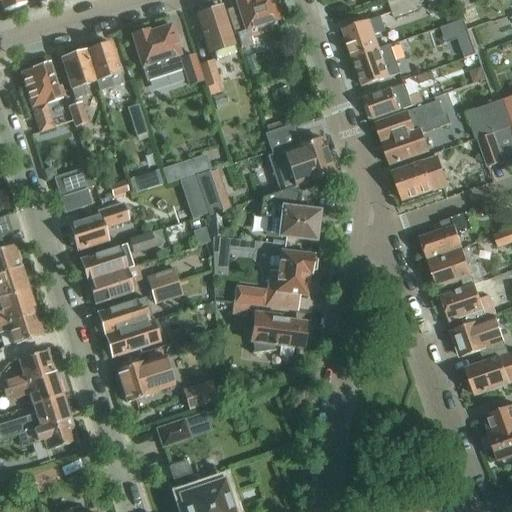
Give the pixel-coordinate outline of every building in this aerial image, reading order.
[(4,12),(25,5),(23,0),(0,0),(0,1),(1,2),(4,12)] [(238,8),(227,11),(235,35),(237,35),(240,45),(242,49),(254,45),(253,41),(250,30),(279,21),(272,0),(246,0),(236,3),(238,8)] [(418,10),(414,0),(393,0),(388,2),(394,19),(418,10)] [(467,0),(457,0),(461,9),(470,6),(467,0)] [(210,58),(222,54),(235,49),(232,38),(222,8),(196,16),(206,47),(207,47),(210,58)] [(381,17),(343,31),(353,59),(380,50),(375,36),(378,35),(377,30),(385,27),(381,17)] [(149,31),(132,37),(142,69),(143,68),(144,73),(147,82),(183,71),(188,87),(203,82),(195,56),(180,60),(179,57),(181,56),(171,25),(149,32),(149,31)] [(468,35),(457,39),(464,59),(475,55),(468,35)] [(111,44),(86,52),(96,82),(99,92),(113,88),(124,84),(111,44)] [(380,50),(353,59),(363,87),(401,74),(391,46),(380,50)] [(96,82),(86,52),(61,60),(71,90),(72,90),(75,100),(86,96),(83,87),(96,82)] [(213,61),(198,66),(206,89),(221,85),(213,61)] [(33,70),(20,74),(40,134),(54,129),(46,105),(62,100),(61,99),(65,98),(62,87),(58,88),(50,64),(33,69),(33,70)] [(480,68),(468,73),(472,85),(484,80),(480,68)] [(428,74),(417,78),(420,86),(431,82),(428,74)] [(420,94),(409,98),(405,86),(367,99),(375,121),(423,104),(420,94)] [(287,88),(279,91),(288,115),(295,112),(287,88)] [(67,107),(74,128),(88,123),(82,102),(67,107)] [(479,110),(488,136),(478,140),(487,170),(505,163),(495,134),(511,128),(511,126),(503,102),(479,110)] [(423,135),(449,126),(446,116),(444,117),(439,103),(377,124),(384,144),(383,145),(391,166),(430,153),(423,135)] [(143,122),(132,126),(137,139),(147,136),(143,122)] [(283,155),(293,187),(332,173),(321,141),(297,149),(290,129),(266,137),(273,159),(283,155)] [(404,203),(445,189),(449,188),(438,157),(423,163),(393,173),(404,203)] [(176,165),(162,170),(167,184),(181,180),(176,165)] [(52,167),(41,171),(44,181),(54,178),(56,178),(52,167)] [(88,169),(82,171),(87,187),(86,187),(86,188),(94,186),(88,169)] [(54,178),(59,196),(86,188),(86,187),(87,187),(82,171),(81,170),(56,178),(54,178)] [(203,198),(209,216),(231,209),(217,171),(209,174),(208,172),(195,177),(203,198)] [(157,173),(132,181),(137,195),(161,187),(157,173)] [(195,177),(179,182),(187,203),(203,198),(195,177)] [(123,181),(108,186),(112,198),(127,193),(123,181)] [(306,183),(260,199),(258,219),(267,220),(265,238),(278,239),(278,238),(315,242),(315,241),(319,238),(320,229),(317,226),(318,212),(302,210),(306,183)] [(92,205),(87,190),(60,199),(65,214),(92,205)] [(104,228),(120,223),(128,221),(123,204),(97,212),(98,216),(69,225),(78,251),(109,241),(104,228)] [(220,214),(208,217),(209,238),(222,239),(220,214)] [(467,214),(452,220),(440,224),(443,231),(420,239),(428,261),(463,249),(458,235),(472,230),(467,214)] [(0,222),(0,238),(13,235),(8,220),(0,222)] [(204,228),(191,232),(196,248),(209,244),(204,228)] [(511,230),(494,236),(498,250),(511,244),(511,230)] [(151,235),(130,241),(134,254),(155,248),(154,247),(164,244),(161,232),(151,235)] [(212,239),(210,256),(227,257),(228,240),(212,239)] [(0,275),(21,269),(13,246),(0,250),(0,275)] [(81,261),(88,282),(133,268),(126,246),(81,261)] [(472,278),(475,285),(485,282),(479,265),(477,266),(471,250),(430,265),(439,290),(472,278)] [(235,288),(233,303),(249,306),(263,308),(296,312),(298,296),(305,297),(308,275),(309,275),(309,273),(314,271),(315,262),(311,259),(312,256),(280,252),(277,274),(268,272),(265,292),(235,288)] [(137,292),(135,287),(134,284),(141,282),(137,267),(133,268),(88,282),(95,305),(137,292)] [(145,278),(150,292),(178,283),(173,268),(145,278)] [(0,299),(28,291),(21,269),(0,275),(0,299)] [(150,292),(155,306),(183,296),(178,283),(150,292)] [(508,303),(494,308),(490,297),(480,300),(475,285),(441,297),(450,323),(462,319),(464,327),(494,316),(511,310),(508,303)] [(0,324),(35,313),(28,291),(0,299),(0,324)] [(98,313),(105,336),(153,321),(145,298),(98,313)] [(231,316),(247,318),(249,306),(233,303),(231,316)] [(43,336),(35,313),(0,324),(0,333),(9,330),(13,345),(43,336)] [(269,316),(258,314),(253,314),(249,344),(252,344),(254,353),(275,351),(274,347),(302,350),(305,324),(282,321),(283,317),(269,315),(269,316)] [(508,355),(494,316),(464,327),(453,331),(463,358),(481,351),(485,363),(500,358),(508,355)] [(153,321),(105,336),(112,359),(160,343),(153,321)] [(185,330),(167,336),(170,344),(187,338),(185,330)] [(7,381),(9,389),(55,374),(48,351),(18,361),(23,376),(7,381)] [(116,370),(127,403),(156,393),(155,392),(174,386),(164,357),(146,363),(145,361),(116,370)] [(500,358),(485,363),(467,370),(476,397),(511,384),(511,360),(503,364),(500,358)] [(29,395),(33,406),(62,396),(55,374),(9,389),(3,391),(7,401),(29,395)] [(36,416),(12,424),(16,436),(19,435),(69,419),(62,396),(33,406),(36,416)] [(499,463),(511,458),(511,409),(484,419),(499,463)] [(77,442),(69,419),(19,435),(23,448),(44,441),(48,451),(77,442)] [(162,448),(191,439),(185,422),(157,431),(162,448)] [(233,511),(223,481),(195,490),(186,462),(170,467),(179,495),(178,495),(184,511),(233,511)] [(58,468),(39,474),(45,492),(64,486),(58,468)]
